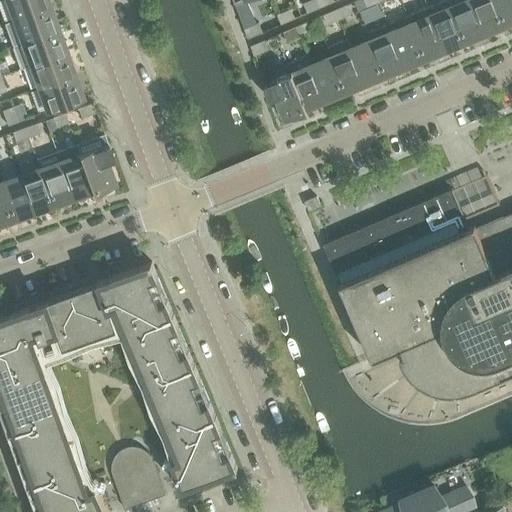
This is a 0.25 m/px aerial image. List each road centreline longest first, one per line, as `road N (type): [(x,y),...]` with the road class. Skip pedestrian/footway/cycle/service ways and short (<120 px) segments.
road 1 (residential): [(172,210),(511,67)]
road 2 (residential): [(290,492),(172,210)]
road 3 (residential): [(172,210),(99,0)]
road 4 (residential): [(0,274),(172,210)]
